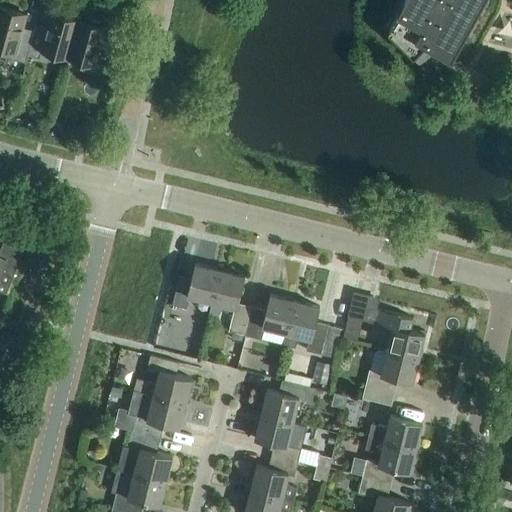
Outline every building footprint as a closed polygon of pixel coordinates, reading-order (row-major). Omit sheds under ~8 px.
[(511,0),(405,0),(397,15),(388,33),(414,58),(425,46),(452,60),(485,0),(511,0)] [(511,7),(500,6),(496,46),(511,47),(511,7)] [(3,56),(25,62),(36,23),(35,23),(33,31),(22,28),(26,15),(0,7),(0,46),(5,48),(3,56)] [(52,53),(68,57),(78,21),(51,14),(47,26),(36,23),(25,62),(25,63),(27,55),(50,61),(52,53)] [(78,21),(68,57),(84,61),(82,70),(104,76),(113,44),(101,41),(105,28),(97,26),(99,22),(87,18),(86,23),(78,21)] [(19,128),(21,120),(13,118),(11,125),(19,128)] [(94,145),(97,137),(81,133),(79,141),(94,145)] [(0,277),(11,282),(23,250),(3,242),(0,249),(0,277)] [(189,296),(212,302),(220,270),(195,264),(191,279),(179,276),(172,305),(186,308),(189,296)] [(228,331),(245,335),(252,307),(238,303),(245,276),(220,270),(212,302),(209,315),(217,317),(225,305),(234,308),(228,331)] [(264,327),(286,333),(287,333),(295,301),(270,295),(266,310),(252,307),(245,335),(261,339),(264,327)] [(287,333),(286,333),(283,345),(295,348),(300,336),(309,338),(306,350),(334,357),(341,329),(316,322),(320,307),(295,301),(287,333)] [(392,328),(387,350),(419,358),(425,333),(409,329),(412,318),(376,309),(372,323),(392,328)] [(369,370),(365,386),(394,393),(397,379),(413,383),(419,358),(387,350),(381,372),(369,370)] [(137,379),(134,391),(185,403),(191,378),(176,374),(179,363),(150,356),(147,370),(159,373),(156,383),(137,379)] [(314,381),(327,384),(332,365),(318,362),(314,381)] [(305,377),(304,385),(310,387),(312,379),(305,377)] [(267,389),(261,414),(293,422),(299,399),(311,402),(315,388),(310,387),(304,385),(282,380),(279,392),(267,389)] [(112,386),(111,393),(121,395),(123,389),(112,386)] [(394,393),(365,386),(362,398),(391,405),(394,393)] [(135,415),(131,431),(160,438),(163,424),(179,428),(185,403),(134,391),(128,413),(135,415)] [(331,405),(344,408),(347,396),(334,393),(331,405)] [(274,443),(271,455),(298,462),(301,448),(287,444),(293,422),(261,414),(255,439),(274,443)] [(371,424),(368,436),(416,448),(422,423),(390,415),(387,428),(371,424)] [(124,446),(119,469),(166,481),(172,456),(156,452),(160,438),(131,431),(127,447),(124,446)] [(366,459),(362,476),(391,483),(394,469),(410,473),(416,448),(368,436),(365,449),(381,452),(378,462),(366,459)] [(256,464),(250,489),(294,500),(297,488),(285,485),(288,473),(295,474),(298,462),(271,455),(268,467),(256,464)] [(319,455),(316,466),(329,469),(332,458),(319,455)] [(329,469),(316,466),(313,478),(326,482),(329,469)] [(116,493),(112,509),(124,511),(141,511),(144,502),(159,506),(166,481),(119,469),(113,492),(116,493)] [(378,497),(374,511),(408,511),(410,502),(387,497),(391,483),(362,476),(358,492),(378,497)] [(290,511),(294,500),(250,489),(244,511),(278,511),(279,510),(286,511),(290,511)]
